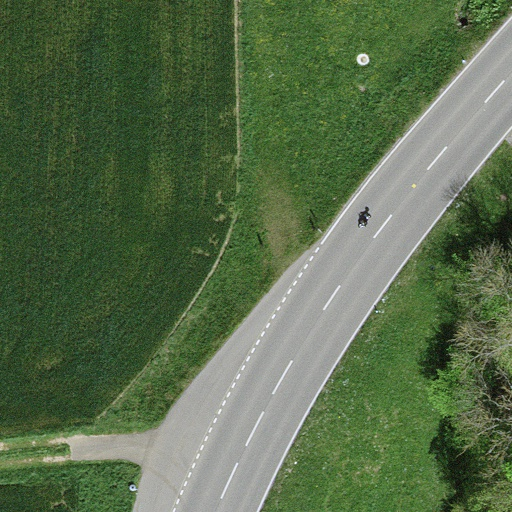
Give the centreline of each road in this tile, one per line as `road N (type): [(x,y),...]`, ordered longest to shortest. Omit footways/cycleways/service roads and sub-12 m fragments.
road 1 (primary): [(214,511),(243,443),(322,305),(511,70)]
road 2 (track): [(0,463),(243,443)]
